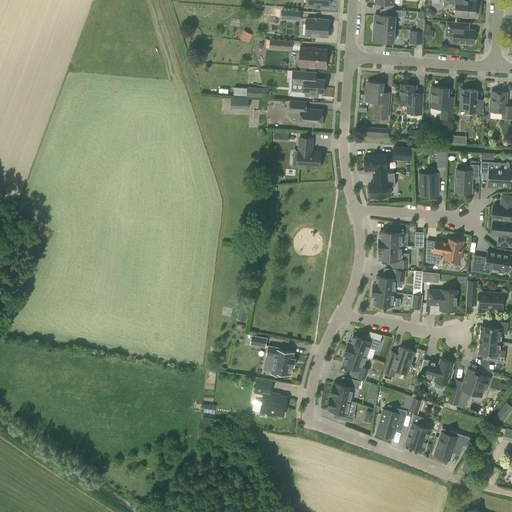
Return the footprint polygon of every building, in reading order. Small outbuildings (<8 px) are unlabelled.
[(474,16),(476,0),(470,0),(443,0),(443,7),(455,8),(454,15),(474,16)] [(435,12),(432,8),(429,8),(426,11),(426,14),(429,17),(432,17),(435,15),(435,12)] [(281,9),(280,19),(300,21),(301,11),(281,9)] [(393,28),(394,16),(401,16),(401,15),(406,16),(406,10),(401,10),(389,9),(388,15),(374,14),(373,27),(393,28)] [(306,17),(305,34),(327,36),(327,33),(328,32),(329,30),(328,29),(327,27),(328,19),(306,17)] [(472,43),(474,30),(466,29),(466,23),(447,21),(446,36),(453,37),(452,41),(472,43)] [(392,41),(393,28),(373,27),(373,39),(392,41)] [(239,38),(248,43),(252,34),(244,30),(239,38)] [(421,31),(416,31),(410,30),(409,43),(421,44),(421,31)] [(432,30),(424,30),(423,39),(432,40),(432,30)] [(266,39),(265,47),(291,48),(291,40),(266,39)] [(298,65),(324,66),(326,49),(300,47),(298,65)] [(323,92),(324,78),(304,77),(305,71),(292,70),(291,84),(303,85),(303,90),(305,90),(304,94),(316,95),(317,91),(323,92)] [(365,100),(374,100),(374,106),(373,116),(387,117),(388,92),(382,91),(382,82),(366,81),(365,100)] [(406,112),(420,113),(421,100),(414,100),(415,85),(400,84),(399,103),(407,103),(406,112)] [(431,86),(430,106),(440,107),(440,119),(453,120),(454,96),(447,95),(448,87),(431,86)] [(268,88),(247,87),(246,96),(267,98),(268,88)] [(482,99),(475,98),(476,89),(461,89),(460,110),(481,112),(482,99)] [(492,91),(490,111),(502,112),(501,118),(511,119),(511,117),(511,105),(506,105),(507,92),(492,91)] [(230,98),(230,108),(248,108),(249,98),(230,98)] [(320,125),(321,109),(304,108),(305,101),(289,100),(288,111),(300,112),(299,123),(320,125)] [(366,128),(366,136),(384,137),(385,129),(366,128)] [(409,130),(408,138),(419,138),(419,130),(409,130)] [(312,138),(299,137),(297,167),(319,168),(319,164),(322,164),(322,156),(320,156),(320,151),(310,151),(310,148),(311,148),(312,138)] [(409,160),(410,148),(393,147),(392,159),(409,160)] [(446,164),(445,152),(437,152),(437,164),(446,164)] [(387,171),(386,169),(387,169),(386,154),(364,156),(365,170),(373,170),(373,174),(376,174),(376,176),(394,175),(398,175),(398,171),(387,171)] [(494,162),(480,161),(480,173),(488,173),(488,184),(511,186),(511,170),(494,169),(494,162)] [(470,164),(470,170),(456,169),(455,192),(457,192),(457,194),(465,194),(465,192),(471,193),(472,178),(478,178),(479,165),(470,164)] [(419,188),(420,188),(421,196),(438,195),(437,173),(420,173),(420,181),(419,181),(419,188)] [(388,186),(395,186),(394,175),(376,176),(373,176),(374,183),(370,183),(371,197),(389,196),(388,186)] [(502,204),(503,204),(503,205),(493,204),(491,219),(511,221),(511,197),(502,196),(501,202),(501,203),(502,203),(502,204)] [(511,237),(511,236),(511,221),(491,219),(491,220),(493,220),(491,234),(501,236),(501,237),(500,237),(499,238),(499,239),(498,245),(510,246),(511,237)] [(379,238),(378,245),(401,246),(401,230),(402,230),(387,227),(387,228),(388,228),(388,232),(379,232),(379,238)] [(427,240),(426,261),(431,262),(433,252),(444,254),(443,259),(460,262),(463,240),(447,238),(447,241),(435,239),(434,241),(427,240)] [(408,254),(401,254),(401,246),(378,245),(378,252),(379,252),(378,259),(393,260),(393,267),(408,267),(408,254)] [(474,255),(471,270),(489,273),(490,268),(508,271),(511,255),(487,251),(486,257),(474,255)] [(373,283),(372,290),(394,292),(395,284),(402,285),(402,280),(404,280),(405,271),(389,269),(388,277),(376,276),(375,283),(373,283)] [(422,270),(413,270),(413,278),(422,278),(422,270)] [(477,281),(467,280),(466,304),(476,305),(477,281)] [(421,295),(422,285),(413,284),(412,294),(421,295)] [(440,303),(440,309),(455,310),(456,290),(441,289),(441,290),(428,290),(427,304),(438,304),(438,303),(440,303)] [(393,298),(394,292),(372,290),(372,296),(374,296),(373,304),(399,307),(400,299),(393,298)] [(502,309),(503,293),(480,291),(479,308),(502,309)] [(412,307),(420,308),(421,295),(413,294),(412,307)] [(238,319),(246,320),(248,309),(240,307),(238,319)] [(492,327),(481,326),(479,339),(500,342),(501,333),(507,334),(508,323),(493,321),(492,327)] [(252,335),(250,344),(265,346),(267,338),(252,335)] [(350,342),(348,341),(346,348),(366,356),(370,347),(377,349),(380,342),(367,337),(366,340),(353,335),(350,342)] [(500,342),(479,339),(478,353),(489,354),(489,360),(504,362),(505,351),(499,350),(500,342)] [(293,366),(294,364),(295,359),(292,358),(293,352),(281,350),(282,349),(268,346),(267,355),(275,356),(271,373),(282,375),(282,373),(290,374),(292,365),(293,366)] [(400,347),(398,354),(391,352),(384,372),(393,376),(395,369),(406,373),(407,371),(409,372),(411,371),(412,367),(411,365),(409,364),(413,351),(400,347)] [(368,369),(362,367),(366,356),(346,348),(343,355),(345,356),(342,364),(355,369),(353,374),(365,378),(368,369)] [(453,369),(451,369),(453,363),(440,359),(439,363),(423,359),(419,373),(434,378),(434,380),(436,380),(434,384),(436,386),(441,388),(444,387),(445,383),(447,384),(449,377),(451,377),(453,369)] [(448,402),(456,405),(461,389),(481,396),(483,388),(486,389),(490,378),(479,374),(479,372),(468,368),(463,382),(456,379),(448,402)] [(332,385),(330,396),(350,401),(353,388),(358,389),(359,381),(347,378),(345,385),(334,383),(334,385),(332,385)] [(257,380),(254,392),(263,394),(260,411),(268,413),(269,415),(273,416),(274,414),(283,416),(287,397),(270,394),(272,382),(257,380)] [(353,415),(356,402),(350,401),(330,396),(327,408),(328,408),(328,409),(341,412),(339,419),(352,422),(354,415),(353,415)] [(422,400),(413,397),(408,410),(417,413),(422,400)] [(204,412),(214,413),(215,405),(205,404),(202,404),(201,411),(204,411),(204,412)] [(511,409),(511,407),(506,404),(497,417),(504,421),(511,409)] [(397,426),(401,427),(400,430),(401,431),(407,411),(394,408),(393,412),(383,409),(376,432),(392,437),(395,428),(396,427),(397,426)] [(423,418),(414,415),(405,443),(411,445),(411,446),(418,448),(418,447),(424,450),(431,429),(421,425),(423,418)] [(511,429),(506,428),(502,439),(511,442),(511,429)] [(450,459),(452,451),(455,450),(461,452),(463,445),(466,446),(471,438),(450,431),(449,434),(441,431),(434,454),(450,459)] [(483,464),(470,456),(463,467),(462,469),(471,474),(476,477),(483,464)]
